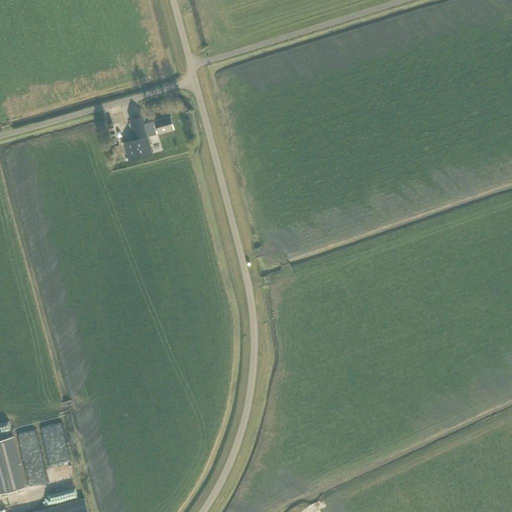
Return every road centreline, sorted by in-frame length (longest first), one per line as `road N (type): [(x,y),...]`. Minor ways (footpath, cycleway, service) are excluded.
road 1 (unclassified): [(202,511),(246,418),(254,348),(246,273),(193,84)]
road 2 (track): [(190,68),(416,0)]
road 3 (unclassified): [(0,138),(193,84)]
